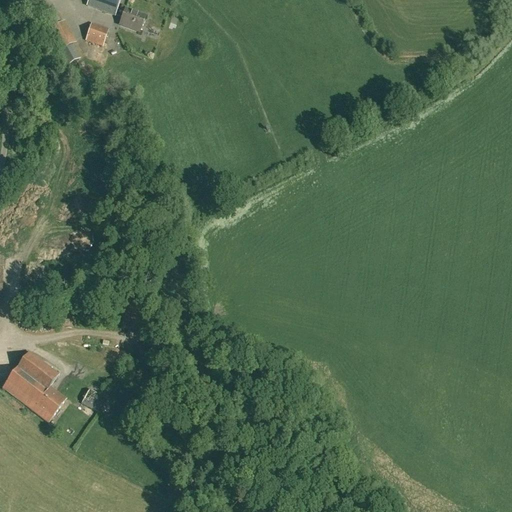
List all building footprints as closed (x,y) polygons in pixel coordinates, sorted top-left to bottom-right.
[(145,17),(126,10),(124,13),(117,10),(120,0),(89,0),(87,6),(115,16),(122,18),(120,25),(139,32),(145,17)] [(46,34),(61,25),(53,10),(37,19),(46,34)] [(86,41),(103,47),(108,30),(91,24),(86,41)] [(73,47),(57,55),(65,68),(80,59),(73,47)] [(121,300),(121,329),(150,328),(150,299),(121,300)] [(56,320),(72,311),(66,301),(50,309),(56,320)] [(3,389),(48,424),(66,400),(50,388),(59,375),(30,353),(3,389)] [(81,404),(100,414),(108,400),(89,390),(81,404)]
